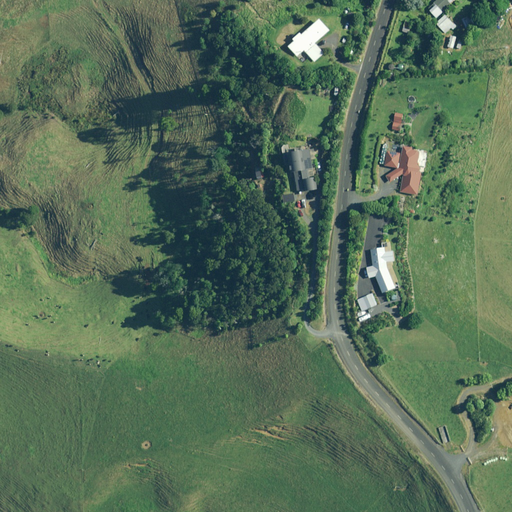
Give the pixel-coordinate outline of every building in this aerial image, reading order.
[(436,0),(434,2),(437,5),(430,10),(436,18),(442,13),(452,4),(450,2),(452,0),(436,0)] [(456,26),(445,15),(436,23),(445,33),(451,27),(453,29),(456,26)] [(474,26),(469,16),(462,19),(467,29),(474,26)] [(330,30),(320,20),(290,47),(298,56),(305,50),(315,61),(324,53),(315,43),(330,30)] [(457,37),(451,35),(448,47),(454,48),(457,37)] [(403,114),(395,113),(392,129),(400,131),(403,114)] [(385,167),(399,168),(387,177),(391,183),(403,175),(400,192),(419,195),(422,172),(420,171),(421,166),(419,165),(421,151),(411,150),(412,146),(402,145),(401,153),(387,151),(385,167)] [(315,176),(313,159),(312,149),(291,152),(293,173),(295,172),(297,190),(305,190),(305,192),(318,191),(316,176),(315,176)] [(370,278),(376,276),(383,294),(400,286),(393,268),(389,270),(385,247),(371,249),(374,265),(363,268),(366,276),(369,275),(370,278)] [(377,305),(373,293),(357,300),(362,311),(377,305)] [(511,427),(511,400),(510,400),(500,401),(501,423),(511,422),(511,428),(511,427)]
